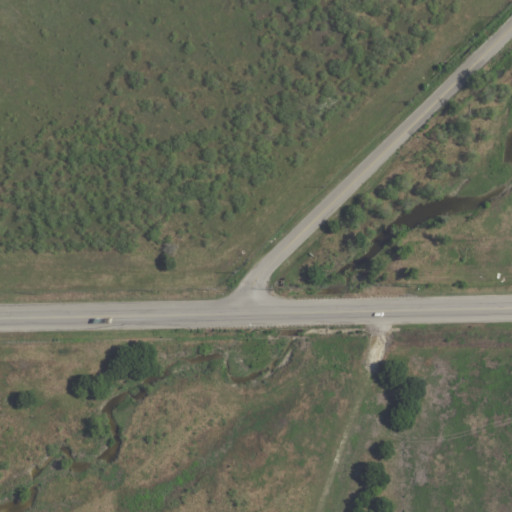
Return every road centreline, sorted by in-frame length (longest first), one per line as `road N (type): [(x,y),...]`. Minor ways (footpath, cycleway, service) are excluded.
road 1 (secondary): [(0,320),(511,311)]
road 2 (tertiary): [(511,36),(236,316)]
